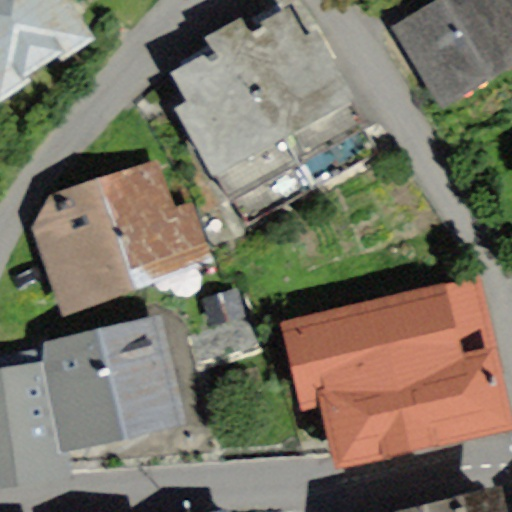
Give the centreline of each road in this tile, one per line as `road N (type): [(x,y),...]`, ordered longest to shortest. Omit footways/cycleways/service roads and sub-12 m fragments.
road 1 (residential): [(41,511),(191,491),(504,469)]
road 2 (residential): [(331,0),(491,271),(511,332)]
road 3 (residential): [(0,241),(75,136),(207,0)]
